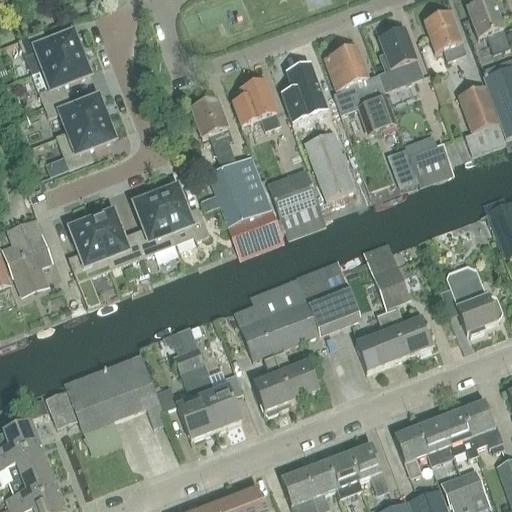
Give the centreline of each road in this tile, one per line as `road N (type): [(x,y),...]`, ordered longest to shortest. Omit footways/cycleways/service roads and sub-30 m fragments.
road 1 (residential): [(124,511),(511,358)]
road 2 (residential): [(158,7),(126,17),(122,40),(122,68),(153,149),(146,163),(44,202)]
road 3 (residential): [(158,7),(175,60),(202,74),(397,0)]
